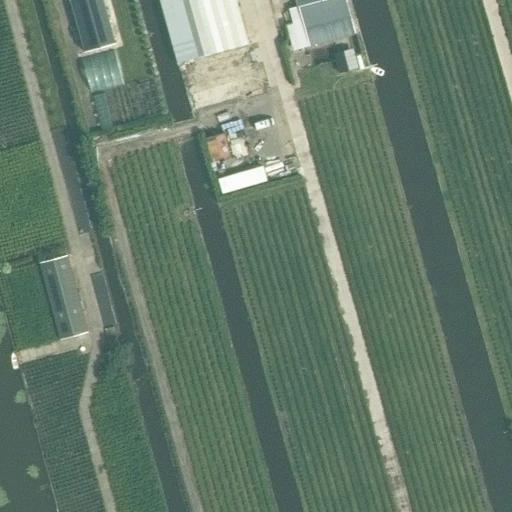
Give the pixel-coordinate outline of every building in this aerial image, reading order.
[(116,43),(103,0),(70,0),(85,52),(116,43)] [(236,0),(159,0),(178,64),(198,58),(200,63),(185,67),(202,129),(261,113),(243,51),(212,59),(211,55),(248,44),(236,0)] [(346,0),(296,0),(298,7),(290,9),(294,25),(301,49),(355,33),(346,0)] [(354,54),(336,59),(340,73),(357,69),(354,54)] [(40,263),(60,341),(88,333),(67,256),(40,263)]
